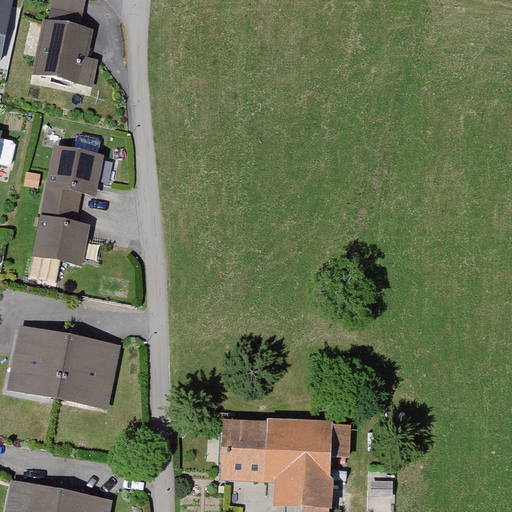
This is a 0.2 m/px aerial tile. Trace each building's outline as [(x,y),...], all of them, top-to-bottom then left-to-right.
[(0,0),(0,58),(12,0),(0,0)] [(39,19),(28,74),(93,87),(99,61),(83,58),(88,31),(79,28),(83,2),(75,0),(52,0),(48,20),(39,19)] [(101,156),(51,146),(30,257),(79,266),(87,223),(75,221),(80,195),(93,197),(101,156)] [(119,348),(17,329),(4,393),(107,412),(119,348)] [(220,421),(218,481),(272,482),(271,508),(325,510),(326,460),(348,460),(348,425),(220,421)] [(389,481),(369,481),(369,500),(389,500),(389,481)] [(107,511),(109,502),(7,483),(1,511),(107,511)]
